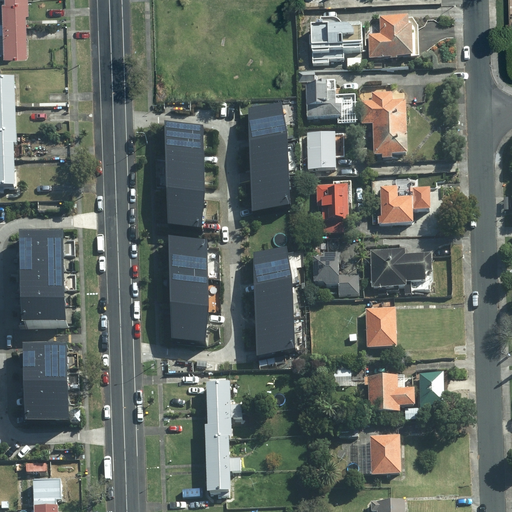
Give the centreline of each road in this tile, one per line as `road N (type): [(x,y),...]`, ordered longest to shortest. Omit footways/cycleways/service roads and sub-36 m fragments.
road 1 (residential): [(113,119),(212,124),(229,130),(231,143),(234,340),(210,357),(121,350)]
road 2 (residential): [(494,511),(482,110)]
road 3 (residential): [(0,286),(6,427),(27,440),(124,435)]
road 4 (residential): [(121,350),(116,219)]
road 5 (residential): [(116,219),(24,224),(0,246)]
